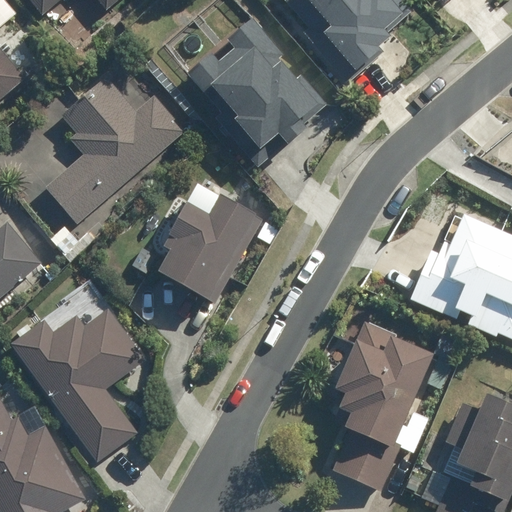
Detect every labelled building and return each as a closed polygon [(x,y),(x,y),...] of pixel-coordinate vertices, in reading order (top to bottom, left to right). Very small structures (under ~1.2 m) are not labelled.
[(29,0),(40,14),(56,0),(97,0),(106,10),(117,0),(29,0)] [(271,0),(298,30),(294,34),(340,84),(375,53),(369,47),(378,39),(375,37),(401,13),(389,0),(271,0)] [(216,119),(258,168),(307,126),(304,122),(326,103),(300,73),(295,78),(278,59),(285,53),(253,16),(227,38),(235,47),(219,61),(214,54),(190,74),(223,113),(216,119)] [(0,96),(23,76),(0,48),(0,96)] [(84,154),(46,186),(77,223),(184,132),(154,96),(134,113),(105,79),(61,115),(76,132),(70,138),(84,154)] [(218,299),(266,213),(232,194),(229,198),(210,187),(177,245),(184,249),(170,272),(218,299)] [(511,237),(460,216),(448,245),(442,242),(437,255),(429,251),(405,301),(452,320),(454,314),(464,318),(461,325),(491,337),(492,335),(511,342),(511,237)] [(0,296),(40,264),(7,223),(0,228),(0,296)] [(44,327),(17,346),(98,458),(132,433),(108,399),(104,401),(97,391),(141,360),(109,316),(84,332),(77,322),(53,338),(44,327)] [(359,428),(341,469),(389,489),(406,448),(400,445),(439,353),(396,335),(398,331),(371,320),(364,338),(362,337),(341,386),(351,390),(344,406),(347,407),(343,418),(352,422),(351,424),(359,428)] [(444,360),(434,384),(447,390),(458,366),(444,360)] [(511,511),(511,510),(511,401),(494,394),(486,411),(471,404),(455,440),(471,447),(477,449),(472,462),(491,471),(484,487),(461,477),(445,511),(511,511)] [(0,511),(47,511),(57,507),(59,510),(77,501),(48,444),(32,451),(18,427),(11,430),(0,410),(0,511)]
